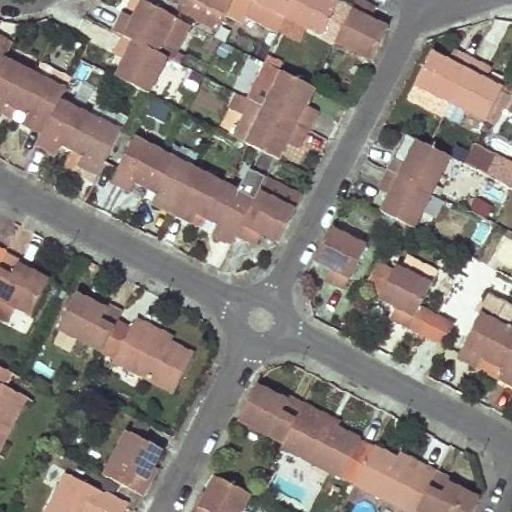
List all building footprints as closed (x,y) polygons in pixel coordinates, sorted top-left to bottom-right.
[(159,9),(140,0),(132,16),(129,22),(118,17),(110,32),(119,37),(156,55),(175,17),(166,13),(159,9)] [(173,0),(163,0),(159,9),(166,13),(173,0)] [(194,0),(203,4),(223,14),(225,10),(230,0),(194,0)] [(241,18),(244,14),(250,1),(282,17),(290,0),(230,0),(225,10),(241,18)] [(290,0),(282,17),(318,34),(335,1),(333,0),(290,0)] [(365,2),(361,0),(352,0),(331,43),(367,61),(385,26),(368,17),(360,13),(365,2)] [(276,30),(282,17),(250,1),(244,14),(276,30)] [(373,6),(365,2),(360,13),(368,17),(373,6)] [(197,17),(217,27),(223,14),(203,4),(197,17)] [(129,22),(132,16),(121,11),(118,17),(129,22)] [(156,55),(119,37),(114,46),(126,52),(123,59),(114,77),(147,94),(164,59),(156,55)] [(455,59),(460,48),(454,45),(448,56),(455,59)] [(126,52),(114,46),(111,53),(123,59),(126,52)] [(448,56),(430,47),(413,82),(449,100),(472,54),(460,48),(455,59),(448,56)] [(208,78),(247,94),(258,68),(219,52),(208,78)] [(485,60),(472,54),(449,100),(485,117),(502,82),(486,74),(479,71),(485,60)] [(33,75),(2,59),(0,62),(0,113),(0,114),(6,103),(17,108),(33,75)] [(479,71),(486,74),(491,64),(485,60),(479,71)] [(39,64),(33,75),(17,108),(26,113),(20,124),(41,134),(58,100),(69,79),(39,64)] [(310,87),(278,70),(259,106),(305,130),(311,117),(298,110),(301,104),(310,87)] [(511,96),(503,115),(511,119),(511,96)] [(89,115),(58,100),(41,134),(36,145),(55,155),(60,144),(72,149),(89,115)] [(17,108),(6,103),(0,114),(11,119),(17,108)] [(298,110),(311,117),(315,111),(301,104),(298,110)] [(305,130),(259,106),(242,141),(244,142),(274,157),(282,142),(285,135),(298,142),(305,130)] [(26,113),(17,108),(11,119),(20,124),(26,113)] [(120,131),(89,115),(72,149),(81,154),(76,165),(98,176),(120,131)] [(285,135),(282,142),(295,149),(298,142),(285,135)] [(162,153),(130,137),(107,181),(131,193),(136,182),(145,186),(162,153)] [(427,144),(417,139),(409,154),(406,160),(395,155),(388,169),(432,191),(451,155),(427,144)] [(495,151),(474,140),(463,161),(485,171),(495,151)] [(72,149),(60,144),(55,155),(67,160),(72,149)] [(406,160),(409,154),(398,148),(395,155),(406,160)] [(81,154),(72,149),(67,160),(76,165),(81,154)] [(192,168),(162,153),(145,186),(155,191),(149,202),(170,213),(192,168)] [(94,182),(98,176),(76,165),(67,160),(63,167),(94,182)] [(223,183),(192,168),(170,213),(189,222),(195,210),(206,216),(223,183)] [(432,191),(388,169),(382,181),(393,187),(390,193),(380,210),(399,219),(414,226),(432,191)] [(393,187),(382,181),(378,187),(390,193),(393,187)] [(145,186),(136,182),(131,193),(140,197),(145,186)] [(253,199),(223,183),(206,216),(216,221),(211,232),(231,242),(235,235),(253,199)] [(155,191),(145,186),(140,197),(149,202),(155,191)] [(293,209),(257,190),(253,199),(235,235),(247,241),(253,228),(260,232),(277,241),(293,209)] [(433,225),(459,238),(472,214),(446,201),(433,225)] [(206,216),(195,210),(189,222),(200,228),(206,216)] [(216,221),(206,216),(200,228),(210,233),(211,232),(216,221)] [(367,245),(331,227),(315,260),(330,266),(336,270),(330,282),(345,289),(367,245)] [(253,228),(247,241),(254,244),(260,232),(253,228)] [(19,258),(6,252),(0,263),(0,297),(31,313),(48,279),(30,270),(17,263),(19,258)] [(17,263),(30,270),(33,265),(19,258),(17,263)] [(393,267),(378,260),(365,287),(379,295),(393,267)] [(429,283),(394,265),(393,267),(379,295),(378,297),(393,305),(400,308),(394,320),(407,326),(417,307),(429,283)] [(336,270),(330,266),(324,279),(330,282),(336,270)] [(75,293),(57,328),(75,337),(93,302),(75,293)] [(104,307),(106,304),(95,298),(93,302),(104,307)] [(117,322),(122,312),(106,304),(104,307),(93,302),(75,337),(103,351),(117,322)] [(400,308),(393,305),(387,316),(394,320),(400,308)] [(427,326),(443,334),(449,323),(417,307),(407,326),(406,330),(421,338),(427,326)] [(479,314),(456,359),(476,369),(481,360),(490,364),(508,329),(479,314)] [(131,329),(117,322),(103,351),(100,356),(114,363),(113,365),(169,394),(190,354),(167,342),(147,332),(150,325),(136,318),(131,329)] [(150,325),(147,332),(167,342),(170,335),(150,325)] [(443,334),(427,326),(421,338),(437,346),(443,334)] [(511,331),(508,329),(490,364),(502,370),(497,380),(511,387),(511,331)] [(481,360),(476,369),(485,374),(490,364),(481,360)] [(502,370),(490,364),(485,374),(497,380),(502,370)] [(0,383),(3,385),(10,372),(0,366),(0,383)] [(253,382),(235,417),(280,439),(298,405),(284,398),(253,382)] [(0,437),(22,395),(3,385),(0,383),(0,437)] [(298,405),(301,399),(287,392),(284,398),(298,405)] [(301,399),(298,405),(280,439),(278,443),(339,474),(358,435),(348,430),(328,419),(330,413),(301,399)] [(328,419),(348,430),(351,424),(330,413),(328,419)] [(162,449),(127,432),(104,477),(144,496),(151,482),(146,479),(153,466),(162,449)] [(414,511),(417,508),(437,467),(422,459),(418,466),(397,455),(372,441),(352,481),(413,511),(414,511)] [(418,466),(422,459),(400,447),(397,455),(418,466)] [(146,479),(151,482),(158,469),(153,466),(146,479)] [(424,511),(469,511),(478,496),(461,487),(448,480),(451,474),(437,467),(417,508),(424,511)] [(461,487),(464,481),(451,474),(448,480),(461,487)] [(125,511),(129,507),(66,475),(46,511),(125,511)] [(239,511),(249,492),(214,475),(199,505),(193,503),(188,511),(239,511)]
